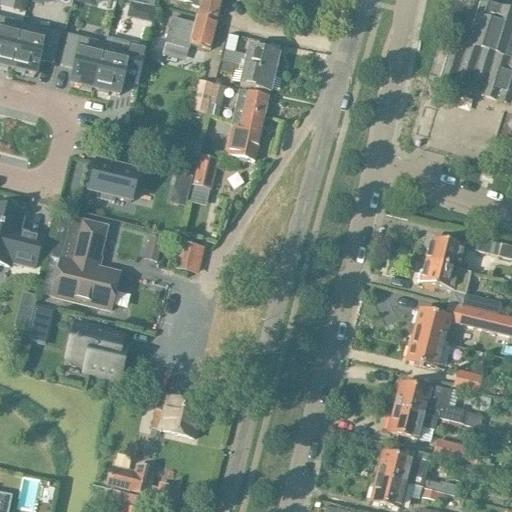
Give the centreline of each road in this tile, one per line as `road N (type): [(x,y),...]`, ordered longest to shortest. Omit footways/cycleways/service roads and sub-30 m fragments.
road 1 (residential): [(223,511),(361,0)]
road 2 (residential): [(288,511),(375,166)]
road 3 (residential): [(0,96),(66,113),(47,187),(0,175)]
road 4 (residential): [(375,166),(403,0)]
road 5 (residential): [(511,212),(375,166)]
